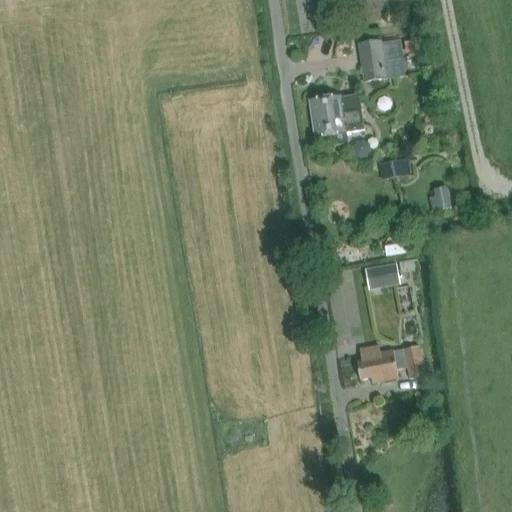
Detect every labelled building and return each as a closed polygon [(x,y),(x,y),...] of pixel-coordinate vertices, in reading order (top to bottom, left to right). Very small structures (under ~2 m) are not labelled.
[(406,78),(401,42),(383,44),(382,42),(360,45),(365,83),(406,78)] [(365,131),(360,95),(340,98),(340,97),(310,101),(315,139),(330,137),(332,147),(348,145),(347,133),(365,131)] [(411,177),(408,160),(379,166),(383,183),(411,177)] [(451,208),(447,187),(433,190),(438,211),(451,208)] [(397,266),(365,271),(369,291),(401,285),(397,266)] [(406,371),(408,382),(424,379),(418,350),(392,354),(392,353),(379,355),(378,348),(359,352),(361,365),(356,366),(359,382),(369,380),(370,386),(397,381),(396,373),(406,371)]
